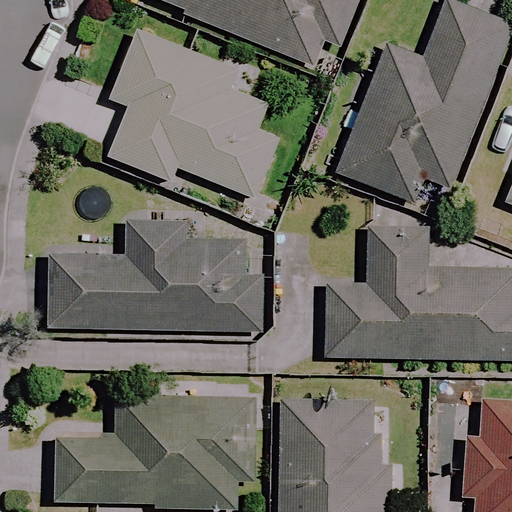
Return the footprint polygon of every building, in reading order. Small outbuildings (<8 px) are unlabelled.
[(356,0),(145,0),(312,70),(322,44),(336,50),(356,0)] [(508,28),(442,4),(421,61),(382,46),(334,175),(415,205),(424,180),(448,189),(508,28)] [(235,73),(135,34),(110,98),(127,105),(105,161),(170,187),(175,172),(252,202),(276,141),(252,131),(262,107),(227,93),(235,73)] [(192,223),(124,221),(123,256),(51,254),(48,329),(262,335),(264,261),(243,260),(244,242),(191,241),(192,223)] [(511,276),(447,274),(448,247),(423,246),(424,233),(365,231),(364,286),(325,284),(322,358),(511,364),(511,276)] [(226,511),(236,511),(241,404),(92,398),(90,443),(60,441),(58,505),(226,511)] [(377,474),(376,403),(275,404),(276,511),(385,511),(385,473),(377,474)] [(511,511),(511,406),(466,404),(459,498),(472,499),(471,511),(511,511)]
